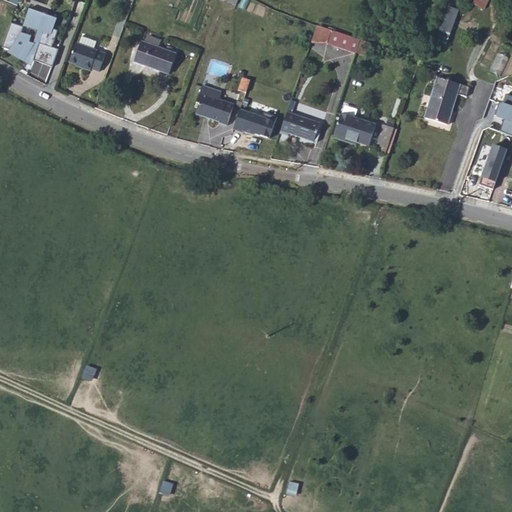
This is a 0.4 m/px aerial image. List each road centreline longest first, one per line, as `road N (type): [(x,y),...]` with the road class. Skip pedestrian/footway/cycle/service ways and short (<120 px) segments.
road 1 (tertiary): [(511,223),(173,151),(0,73)]
road 2 (track): [(0,378),(275,499)]
